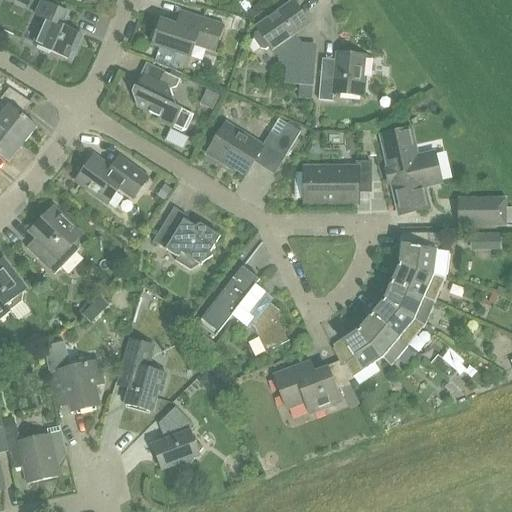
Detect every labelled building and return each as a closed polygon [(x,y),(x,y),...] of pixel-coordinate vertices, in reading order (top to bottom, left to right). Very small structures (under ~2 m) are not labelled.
[(254,34),(254,39),(260,49),(265,50),(270,47),(285,69),(284,84),(299,85),(298,98),(311,99),(313,86),(315,64),(301,63),(302,48),(295,48),(295,44),(291,37),(295,34),(309,24),(293,1),(256,27),(259,31),(254,34)] [(33,44),(37,46),(36,48),(49,54),(50,52),(70,61),(81,35),(64,27),(62,23),(67,13),(41,2),(35,15),(45,20),(33,44)] [(190,58),(194,45),(215,52),(223,26),(188,15),(184,28),(160,20),(152,45),(190,58)] [(365,78),(362,78),(364,56),(337,53),(336,64),(333,66),(322,65),(318,100),(333,102),(333,94),(364,97),(365,78)] [(176,87),(180,80),(164,72),(159,83),(143,75),(137,88),(134,87),(132,93),(137,107),(158,117),(157,120),(182,132),(185,131),(193,115),(175,106),(169,90),(176,87)] [(0,99),(8,106),(0,116),(0,126),(23,145),(36,127),(21,115),(30,103),(9,88),(0,99)] [(199,104),(212,110),(219,96),(206,90),(199,104)] [(225,124),(207,153),(224,164),(225,162),(246,175),(253,162),(262,147),(225,124)] [(270,133),(264,143),(285,156),(300,132),(286,124),(278,137),(270,133)] [(0,156),(9,163),(23,145),(0,126),(0,156)] [(423,186),(435,184),(428,154),(417,157),(410,129),(381,136),(396,202),(425,195),(423,186)] [(93,156),(75,181),(107,204),(116,192),(122,191),(133,199),(148,178),(128,164),(119,175),(93,156)] [(309,169),(309,173),(296,173),(296,198),(309,198),(309,202),(357,202),(357,187),(371,187),(370,162),(356,162),(356,169),(309,169)] [(157,196),(164,201),(172,190),(164,184),(157,196)] [(377,219),(376,194),(365,195),(366,220),(377,219)] [(457,228),(507,228),(506,198),(457,198),(457,228)] [(53,207),(29,232),(36,238),(26,248),(54,275),(79,249),(79,238),(82,235),(53,207)] [(184,220),(187,216),(174,208),(152,242),(177,257),(175,261),(191,271),(213,257),(210,252),(220,236),(207,228),(204,233),(184,220)] [(429,234),(404,233),(400,265),(446,278),(446,277),(449,250),(427,250),(429,234)] [(470,234),(470,251),(484,251),(483,234),(470,234)] [(114,267),(127,267),(128,268),(129,254),(115,253),(114,267)] [(138,254),(129,254),(128,268),(137,268),(138,254)] [(452,280),(467,280),(468,258),(453,257),(452,280)] [(0,320),(10,312),(9,311),(11,310),(22,302),(23,293),(27,290),(3,258),(0,259),(0,320)] [(400,266),(392,283),(424,297),(435,302),(446,278),(400,265),(400,266)] [(259,280),(242,266),(197,324),(215,337),(238,307),(247,314),(265,352),(289,341),(277,316),(281,311),(271,303),(264,295),(254,287),(259,280)] [(392,283),(384,301),(425,326),(435,302),(424,297),(392,283)] [(287,305),(295,294),(282,284),(274,296),(287,305)] [(491,294),(488,303),(494,306),(498,296),(491,294)] [(100,297),(82,315),(91,324),(109,305),(100,297)] [(384,301),(372,316),(398,338),(408,346),(425,326),(384,301)] [(372,316),(359,331),(391,366),(408,346),(398,338),(372,316)] [(390,367),(391,366),(359,331),(332,349),(342,366),(346,364),(353,377),(382,358),(390,367)] [(166,374),(147,369),(153,347),(130,340),(121,374),(132,377),(125,404),(152,412),(157,392),(161,393),(166,374)] [(281,357),(299,348),(295,340),(277,348),(281,357)] [(43,348),(49,373),(55,399),(68,396),(72,412),(99,406),(95,386),(103,384),(98,362),(71,368),(65,343),(43,348)] [(429,365),(449,380),(457,372),(437,356),(429,365)] [(340,403),(327,368),(307,376),(302,365),(274,376),(286,409),(305,402),(310,414),(340,403)] [(197,382),(207,392),(217,382),(207,372),(197,382)] [(450,382),(462,391),(467,386),(456,376),(450,382)] [(462,391),(450,382),(444,388),(456,398),(462,391)] [(342,390),(351,409),(359,405),(350,386),(342,390)] [(158,424),(164,440),(151,445),(161,471),(184,462),(188,466),(195,458),(200,456),(199,453),(203,449),(194,441),(190,431),(195,426),(175,407),(158,424)] [(47,429),(48,434),(19,441),(14,416),(0,419),(2,428),(8,452),(20,449),(28,484),(58,477),(56,468),(66,453),(60,426),(47,429)] [(0,470),(0,453),(8,452),(2,428),(0,428),(0,490),(4,490),(0,470)]
